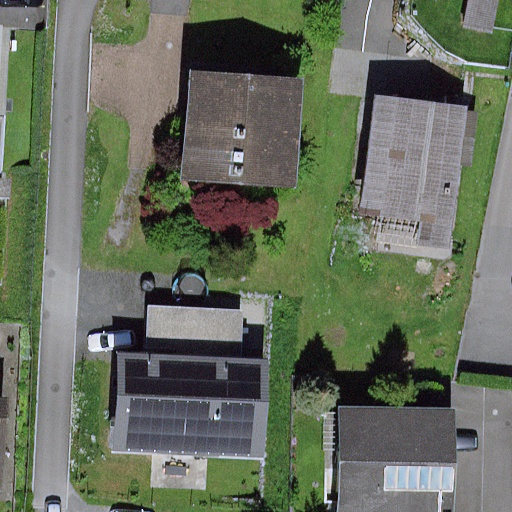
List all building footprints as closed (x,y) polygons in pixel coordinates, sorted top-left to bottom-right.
[(316,184),(318,87),(201,85),(199,181),(316,184)] [(471,225),(489,104),(394,91),(377,211),(471,225)] [(156,304),(154,348),(248,353),(251,308),(156,304)] [(0,476),(4,477),(12,348),(0,346),(0,476)] [(154,348),(122,347),(117,447),(269,454),(273,354),(248,353),(154,348)] [(459,511),(459,420),(349,422),(350,511),(459,511)]
